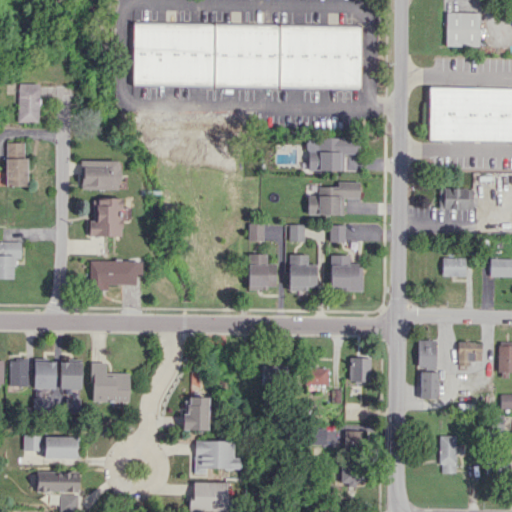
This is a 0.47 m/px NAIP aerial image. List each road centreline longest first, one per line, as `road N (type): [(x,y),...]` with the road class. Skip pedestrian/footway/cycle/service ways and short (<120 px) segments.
road 1 (residential): [(0,318),(376,326),(423,315),(511,316)]
road 2 (residential): [(400,511),(401,0)]
road 3 (residential): [(64,99),(60,318)]
road 4 (residential): [(132,444),(117,454),(113,471),(123,486),(140,490),(155,481),(159,463),(150,448),(132,444)]
road 5 (residential): [(180,321),(141,444)]
